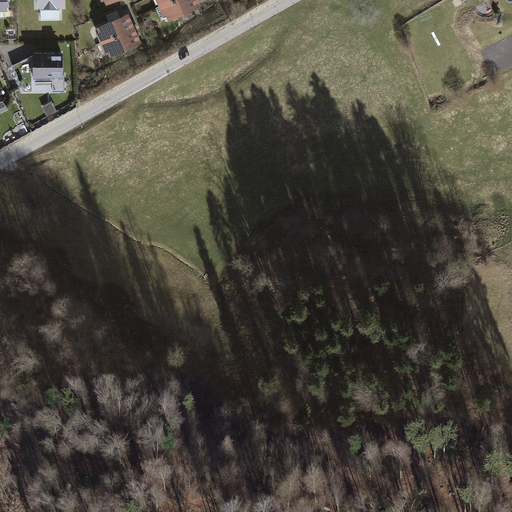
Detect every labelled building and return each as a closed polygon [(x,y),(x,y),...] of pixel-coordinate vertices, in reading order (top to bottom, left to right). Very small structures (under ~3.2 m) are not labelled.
[(199,4),(197,0),(169,0),(158,5),(163,15),(166,13),(168,18),(199,4)] [(94,31),(99,41),(134,25),(127,10),(96,25),(98,29),(94,31)] [(141,40),(134,25),(99,41),(104,52),(107,50),(109,55),(141,40)] [(511,33),(481,50),(494,74),(511,64),(511,33)] [(61,50),(31,51),(32,80),(52,80),(52,90),(64,90),(64,73),(62,73),(61,50)] [(51,100),(41,106),(46,116),(57,110),(51,100)]
